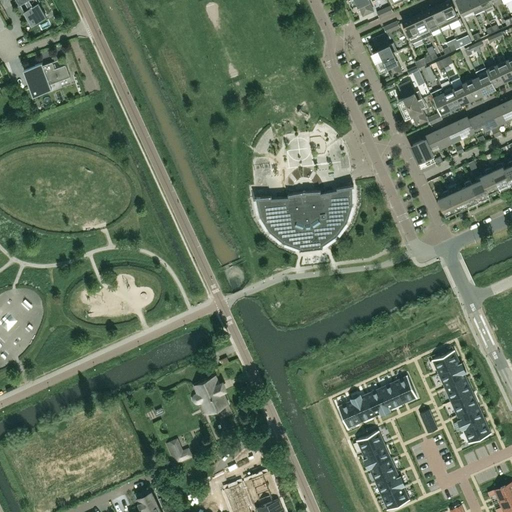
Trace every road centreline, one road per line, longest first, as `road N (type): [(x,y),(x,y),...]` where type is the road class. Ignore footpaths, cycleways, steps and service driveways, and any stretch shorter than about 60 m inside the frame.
road 1 (residential): [(314,511),(94,25)]
road 2 (residential): [(449,246),(349,34),(330,38)]
road 3 (residential): [(418,250),(328,58),(330,38)]
road 4 (residential): [(511,390),(444,248)]
